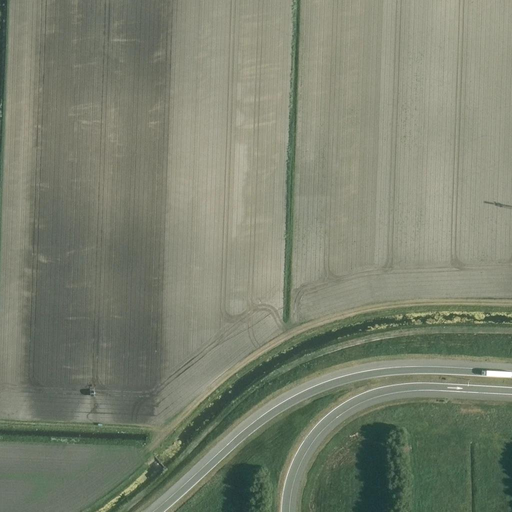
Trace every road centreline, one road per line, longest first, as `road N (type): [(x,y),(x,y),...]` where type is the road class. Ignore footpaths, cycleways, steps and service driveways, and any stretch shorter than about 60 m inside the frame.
road 1 (track): [(511,303),(382,306),(290,333),(204,394),(151,446)]
road 2 (motorway): [(511,374),(382,372),(323,386),(256,424),(158,511)]
road 3 (motorway): [(284,511),(301,451),(357,400),(409,387),(511,391)]
